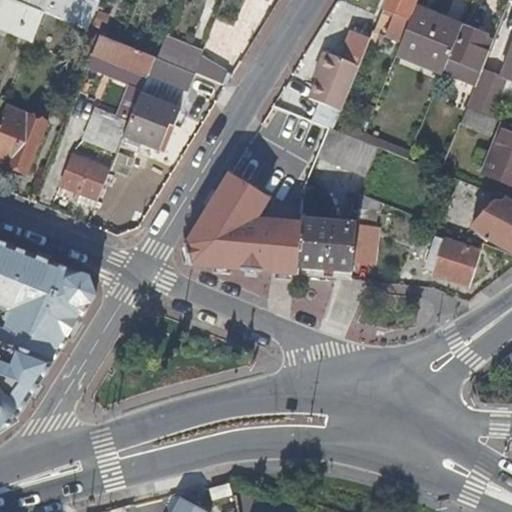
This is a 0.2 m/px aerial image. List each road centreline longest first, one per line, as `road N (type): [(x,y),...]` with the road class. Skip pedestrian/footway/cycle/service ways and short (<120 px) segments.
road 1 (secondary): [(371,373),(236,399),(23,465)]
road 2 (secondary): [(0,500),(265,442),(330,444)]
road 3 (residential): [(139,271),(310,0)]
road 4 (residential): [(371,373),(139,271)]
road 5 (residential): [(139,271),(23,465)]
road 6 (secondary): [(330,444),(511,506)]
road 7 (tertiary): [(511,313),(371,373)]
road 8 (residential): [(0,215),(139,271)]
road 9 (unknown): [(280,333),(291,188)]
road 10 (tertiary): [(424,416),(511,315)]
